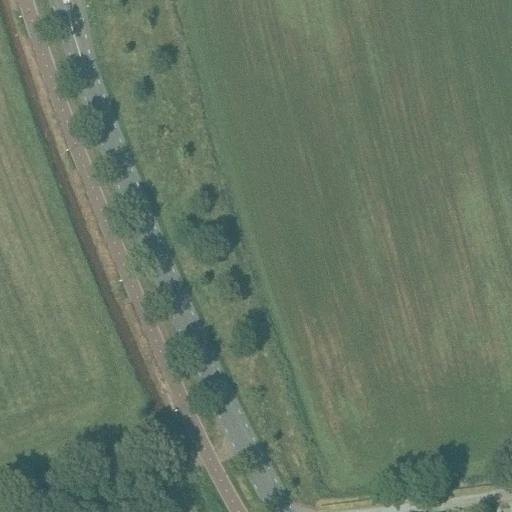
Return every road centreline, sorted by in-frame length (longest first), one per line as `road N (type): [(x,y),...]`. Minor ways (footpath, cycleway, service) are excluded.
road 1 (tertiary): [(282,511),(162,277),(78,43)]
road 2 (track): [(208,460),(40,511)]
